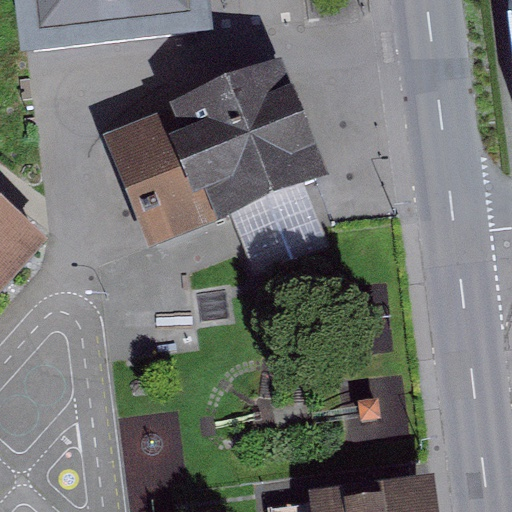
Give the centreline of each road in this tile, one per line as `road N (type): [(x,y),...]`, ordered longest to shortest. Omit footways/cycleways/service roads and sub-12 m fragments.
road 1 (secondary): [(456,236),(490,511)]
road 2 (secondary): [(427,0),(456,236)]
